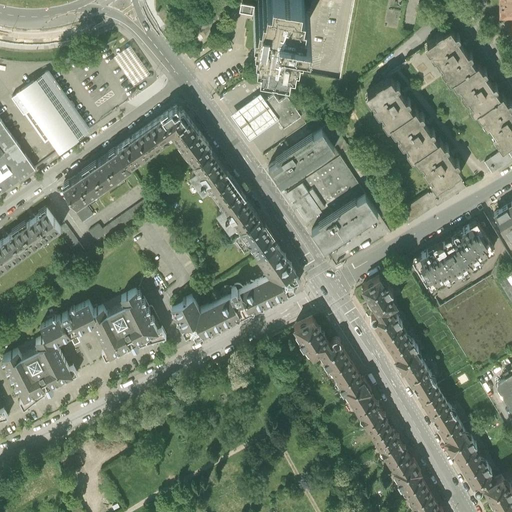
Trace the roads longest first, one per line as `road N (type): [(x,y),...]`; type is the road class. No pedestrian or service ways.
road 1 (residential): [(329,285),(0,455)]
road 2 (secondary): [(466,511),(329,285)]
road 3 (secondary): [(329,285),(183,82)]
road 4 (residential): [(183,82),(0,213)]
road 5 (residential): [(511,179),(329,285)]
